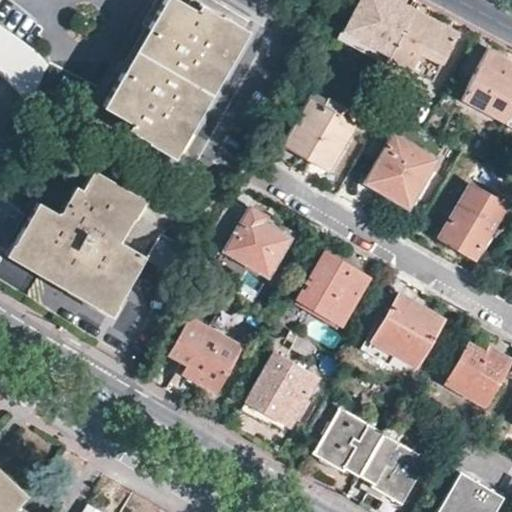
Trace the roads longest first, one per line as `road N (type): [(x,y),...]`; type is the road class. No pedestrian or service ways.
road 1 (residential): [(333,511),(0,312)]
road 2 (residential): [(0,360),(244,511)]
road 3 (residential): [(511,315),(266,175)]
